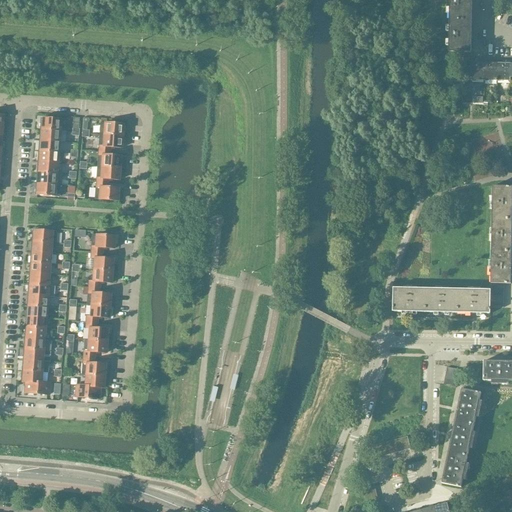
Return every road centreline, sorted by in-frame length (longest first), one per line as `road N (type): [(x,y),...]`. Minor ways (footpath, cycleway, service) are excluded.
road 1 (residential): [(0,409),(125,416),(145,114)]
road 2 (residential): [(0,391),(19,103)]
road 3 (residential): [(333,511),(381,348),(386,341),(430,341)]
road 4 (tertiary): [(182,508),(117,486),(0,473)]
road 5 (residential): [(427,493),(430,341)]
road 6 (residential): [(19,103),(145,114)]
